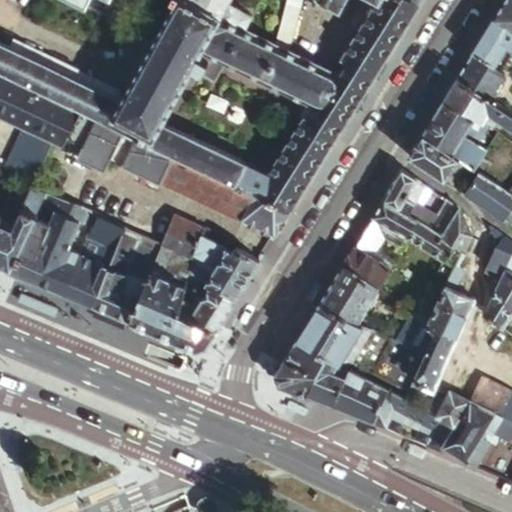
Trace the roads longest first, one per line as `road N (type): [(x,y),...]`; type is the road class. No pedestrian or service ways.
road 1 (residential): [(230,421),(239,372),(262,330),(476,0)]
road 2 (primary): [(230,421),(0,322)]
road 3 (primary): [(0,390),(194,472)]
road 4 (tertiary): [(511,504),(364,442),(321,466)]
